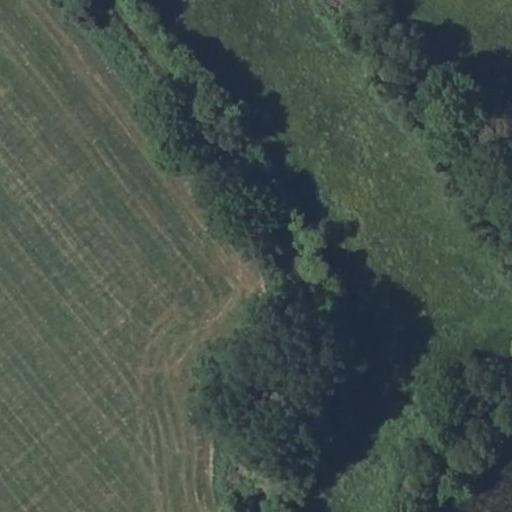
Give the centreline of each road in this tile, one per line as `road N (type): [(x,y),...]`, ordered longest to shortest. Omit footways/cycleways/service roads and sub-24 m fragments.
road 1 (track): [(266,511),(256,496),(310,433),(327,316),(231,164),(105,0)]
road 2 (track): [(511,222),(341,0)]
